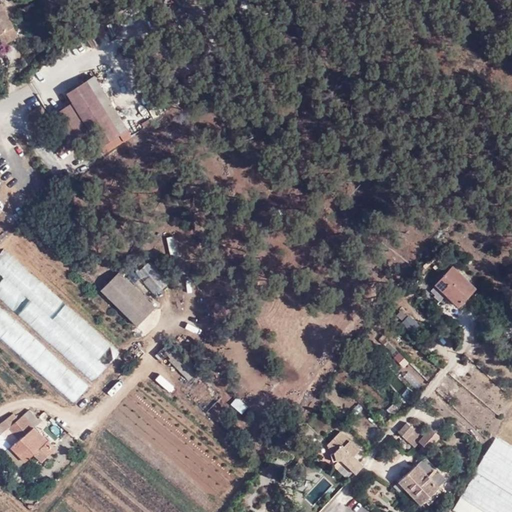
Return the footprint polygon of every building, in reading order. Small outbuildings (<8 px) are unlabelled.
[(2,0),(0,0),(0,49),(22,38),(2,0)] [(131,133),(95,74),(62,94),(69,106),(52,116),(65,139),(88,125),(103,150),(131,133)] [(144,266),(167,286),(170,284),(151,261),(144,266)] [(453,265),(439,280),(466,300),(477,289),(453,265)] [(155,295),(167,286),(144,266),(137,273),(155,295)] [(155,308),(120,271),(101,289),(137,325),(155,308)] [(466,300),(439,280),(434,285),(459,308),(466,300)] [(174,349),(168,342),(154,356),(160,363),(165,359),(174,349)] [(197,372),(174,349),(165,359),(188,381),(197,372)] [(136,359),(130,352),(123,359),(130,366),(136,359)] [(34,453),(42,460),(56,446),(36,426),(43,419),(40,415),(38,416),(30,408),(20,417),(14,411),(0,423),(0,431),(11,446),(19,439),(34,453)] [(418,443),(429,452),(440,438),(429,428),(424,434),(417,427),(415,430),(406,423),(397,433),(415,447),(418,443)] [(340,460),(355,474),(364,464),(353,455),(359,447),(339,430),(331,439),(332,449),(336,449),(337,457),(340,460)] [(454,511),(511,511),(511,448),(495,438),(452,510),(454,511)] [(11,446),(5,452),(19,466),(34,453),(19,439),(11,446)] [(332,449),(331,439),(326,444),(330,459),(337,457),(336,449),(332,449)] [(464,460),(459,454),(454,458),(459,464),(464,460)] [(425,458),(399,483),(420,505),(424,501),(429,506),(442,492),(439,488),(446,480),(425,458)] [(348,480),(355,474),(340,460),(348,480)] [(277,472),(269,464),(264,470),(273,478),(277,472)] [(420,505),(399,483),(392,489),(413,511),(420,505)]
